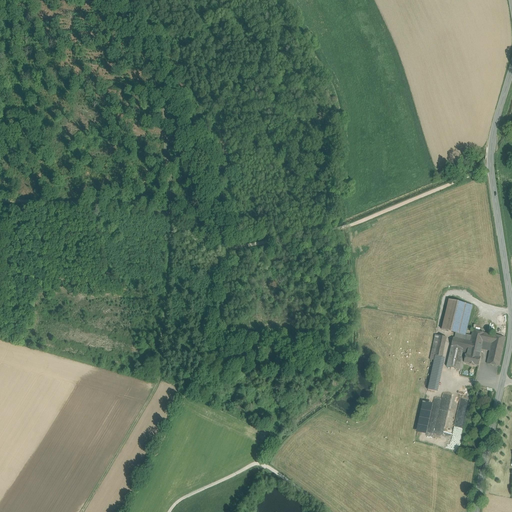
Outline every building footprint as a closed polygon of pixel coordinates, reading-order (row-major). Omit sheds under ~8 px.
[(453,338),(470,341),(472,335),(465,334),(472,305),(449,300),(442,330),(454,333),(453,338)] [(484,333),(473,330),(472,335),(470,341),(467,354),(478,357),(482,340),(484,333)] [(491,343),(493,334),(484,333),(482,340),(491,343)] [(505,337),(493,334),(491,343),(487,363),(499,366),(505,337)] [(431,354),(435,356),(440,336),(435,335),(431,354)] [(440,336),(435,356),(442,357),(447,337),(440,336)] [(466,354),(467,354),(470,341),(453,338),(447,367),(459,369),(462,353),(466,354)] [(467,354),(466,354),(464,363),(479,366),(481,357),(478,357),(467,354)] [(435,392),(442,357),(435,356),(428,390),(435,392)] [(446,358),(442,357),(435,392),(439,393),(446,358)] [(443,437),(460,441),(469,399),(452,395),(448,413),(438,410),(437,416),(436,418),(435,418),(435,419),(433,418),(433,421),(430,421),(428,430),(443,434),(443,437)] [(433,405),(423,402),(416,432),(426,434),(433,405)]
